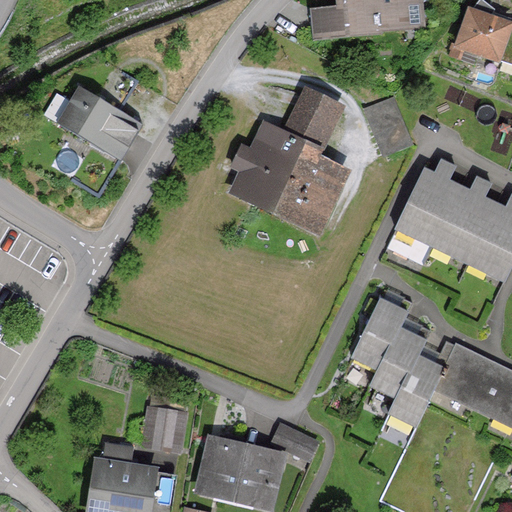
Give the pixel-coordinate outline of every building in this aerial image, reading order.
[(309,18),(315,17),(317,38),(377,34),(377,29),(420,25),(420,30),(422,29),(420,2),(433,1),(432,0),(426,0),(415,1),(414,0),(343,0),(345,13),(309,16),(309,18)] [(479,0),(470,12),(458,46),(452,44),(454,57),(473,64),(476,53),(511,65),(511,26),(492,20),(495,10),(482,0),(479,0)] [(57,123),(121,162),(143,126),(79,87),(57,123)] [(242,148),(233,167),(243,172),(234,189),(319,229),(342,177),(308,161),(334,107),(310,95),(289,137),(266,125),(252,153),(242,148)] [(366,109),(385,157),(413,145),(393,97),(366,109)] [(398,225),(434,243),(458,194),(461,189),(448,183),(455,168),(441,161),(431,181),(421,176),(398,225)] [(434,243),(470,260),(493,211),(496,206),(484,200),(491,185),(477,178),(467,198),(458,194),(434,243)] [(493,211),(470,260),(507,278),(511,267),(511,195),(502,216),(493,211)] [(354,354),(381,366),(399,329),(412,303),(404,299),(399,310),(380,301),(354,354)] [(374,382),(399,394),(417,357),(430,331),(422,327),(417,338),(399,329),(381,366),(374,382)] [(399,394),(392,410),(419,423),(436,387),(435,387),(455,346),(446,342),(435,366),(417,357),(399,394)] [(495,368),(486,364),(487,362),(455,346),(435,387),(436,387),(474,405),(484,383),(487,385),(495,368)] [(511,424),(511,376),(510,375),(502,392),(505,393),(494,416),(511,424)] [(153,397),(145,445),(178,450),(186,402),(153,397)] [(275,444),(309,460),(317,444),(283,427),(275,444)] [(215,444),(204,488),(267,502),(277,459),(240,450),(242,441),(227,437),(225,446),(215,444)] [(169,511),(175,478),(130,471),(133,448),(105,444),(93,511),(169,511)]
